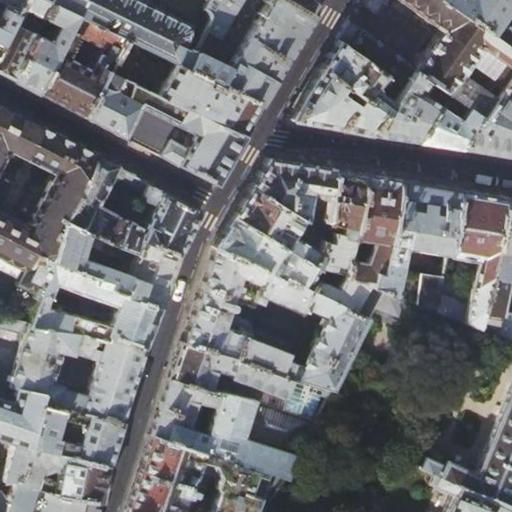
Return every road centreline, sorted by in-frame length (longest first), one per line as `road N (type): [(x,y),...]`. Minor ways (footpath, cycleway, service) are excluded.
road 1 (residential): [(218,202),(166,312),(107,511)]
road 2 (residential): [(258,136),(511,178)]
road 3 (residential): [(218,202),(0,89)]
road 4 (residential): [(338,0),(258,136)]
